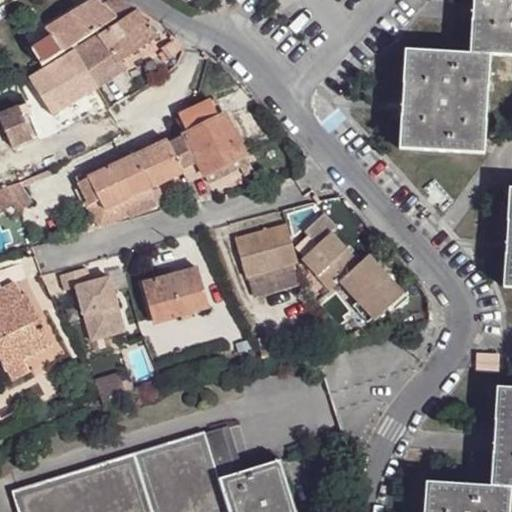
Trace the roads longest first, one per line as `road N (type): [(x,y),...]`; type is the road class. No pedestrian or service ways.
road 1 (unclassified): [(365,511),(369,481),(393,432),(457,348),(463,305),(271,90)]
road 2 (unclassified): [(271,90),(146,0)]
road 3 (unclassified): [(271,90),(368,0)]
